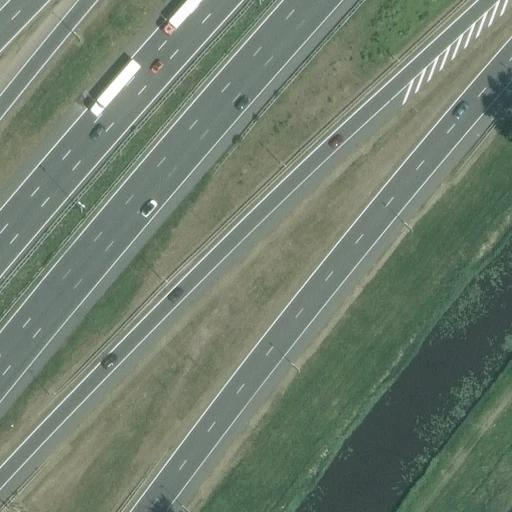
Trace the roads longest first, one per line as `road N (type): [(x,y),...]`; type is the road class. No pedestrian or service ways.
road 1 (motorway): [(0,479),(231,241),(490,0)]
road 2 (motorway): [(149,511),(357,242),(511,59)]
road 3 (motorway): [(0,369),(315,0)]
road 4 (motorway): [(214,0),(0,246)]
road 5 (motorway): [(88,0),(0,106)]
